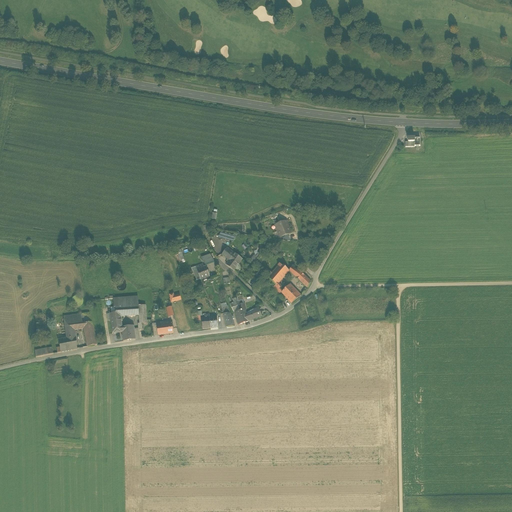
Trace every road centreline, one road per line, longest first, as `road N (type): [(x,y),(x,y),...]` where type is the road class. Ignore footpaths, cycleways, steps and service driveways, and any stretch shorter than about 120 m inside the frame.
road 1 (secondary): [(403,122),(0,60)]
road 2 (unknown): [(111,50),(252,83),(511,105)]
road 3 (unclassified): [(310,288),(295,305),(243,327),(0,368)]
road 4 (track): [(396,285),(401,511)]
road 5 (unclassified): [(511,283),(310,288)]
road 6 (unclassified): [(310,288),(403,122)]
road 7 (track): [(0,39),(111,50),(121,40),(115,0)]
